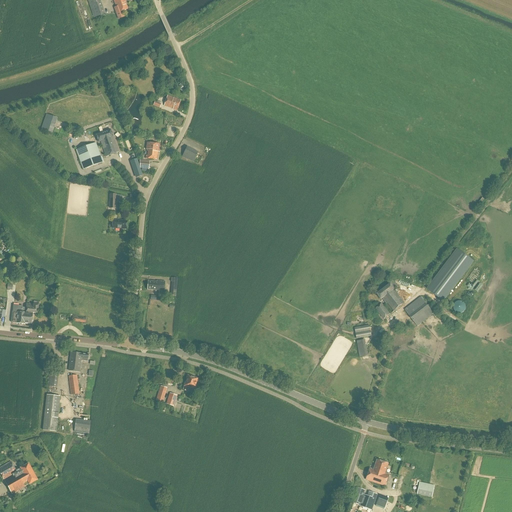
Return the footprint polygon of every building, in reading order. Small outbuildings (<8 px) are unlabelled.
[(88,0),(95,18),(105,14),(100,0),(88,0)] [(130,0),(130,1),(132,0),(113,0),(116,7),(114,7),(118,19),(124,17),(122,11),(128,9),(125,1),(126,1),(129,0),(130,0)] [(177,111),(181,100),(167,96),(164,106),(173,109),(177,111)] [(46,114),(41,129),(52,133),(57,118),(46,114)] [(118,152),(113,136),(113,135),(113,134),(112,134),(111,130),(96,135),(98,142),(100,141),(106,157),(118,152)] [(101,157),(96,143),(76,150),(83,169),(104,162),(102,157),(101,157)] [(158,152),(159,144),(147,143),(146,149),(147,150),(147,151),(148,151),(147,156),(146,156),(146,158),(157,160),(158,152)] [(193,162),(198,153),(187,148),(182,157),(193,162)] [(140,167),(138,162),(137,159),(131,161),(136,177),(142,176),(139,167),(140,167)] [(138,162),(140,167),(140,168),(142,168),(141,171),(146,172),(147,169),(149,169),(150,161),(140,160),(140,161),(138,162)] [(126,229),(127,221),(113,220),(112,228),(126,229)] [(456,251),(428,290),(445,301),(474,261),(456,251)] [(395,289),(398,287),(393,280),(390,282),(391,284),(377,294),(381,299),(382,298),(386,304),(387,303),(394,311),(405,303),(394,289),(395,289)] [(164,295),(165,282),(157,281),(157,282),(148,281),(147,290),(158,291),(157,292),(159,292),(159,295),(164,295)] [(417,326),(434,313),(421,297),(404,310),(417,326)] [(38,308),(39,302),(34,301),(33,304),(26,303),(26,307),(23,307),(23,306),(13,305),(11,322),(16,323),(19,324),(19,325),(22,325),(22,324),(25,324),(25,323),(32,324),(33,313),(36,313),(37,308),(38,308)] [(459,313),(460,313),(461,313),(462,312),(463,312),(464,311),(465,310),(465,309),(465,308),(466,307),(465,307),(465,306),(465,305),(465,304),(464,304),(464,303),(463,302),(462,302),(461,301),(460,301),(459,301),(458,301),(457,301),(457,302),(456,302),(455,302),(455,303),(454,304),(454,305),(454,306),(453,306),(453,307),(453,308),(454,309),(454,310),(454,311),(455,311),(455,312),(456,312),(457,313),(458,313),(459,313)] [(383,319),(390,314),(382,303),(375,309),(383,319)] [(85,323),(86,318),(60,315),(60,319),(85,323)] [(356,339),(371,336),(369,325),(354,328),(356,339)] [(359,357),(367,356),(365,340),(356,341),(359,357)] [(69,368),(69,371),(80,372),(80,370),(81,361),(88,362),(88,361),(88,359),(88,354),(71,352),(69,368)] [(57,388),(59,372),(50,371),(48,387),(57,388)] [(71,395),(79,394),(77,375),(69,376),(71,395)] [(184,386),(183,390),(187,391),(193,393),(194,389),(197,379),(188,375),(184,386)] [(163,402),(167,388),(160,386),(156,400),(163,402)] [(174,407),(177,395),(170,393),(166,404),(166,406),(173,408),(173,406),(174,407)] [(56,432),(60,396),(46,395),(42,430),(56,432)] [(74,432),(89,433),(91,422),(76,421),(74,432)] [(379,468),(381,462),(377,460),(373,470),(370,468),(366,480),(385,486),(389,475),(385,473),(385,474),(378,471),(379,468)] [(16,471),(11,462),(0,468),(0,473),(4,479),(12,474),(13,476),(5,481),(12,494),(25,486),(29,484),(29,485),(38,480),(28,463),(20,468),(20,469),(16,471)] [(385,473),(388,464),(381,462),(379,468),(378,471),(385,474),(385,473)] [(432,497),(434,485),(419,482),(416,494),(432,497)] [(367,495),(363,494),(365,490),(357,488),(352,502),(359,505),(358,506),(372,511),(377,494),(369,491),(367,495)] [(384,509),(388,498),(379,495),(375,506),(384,509)]
